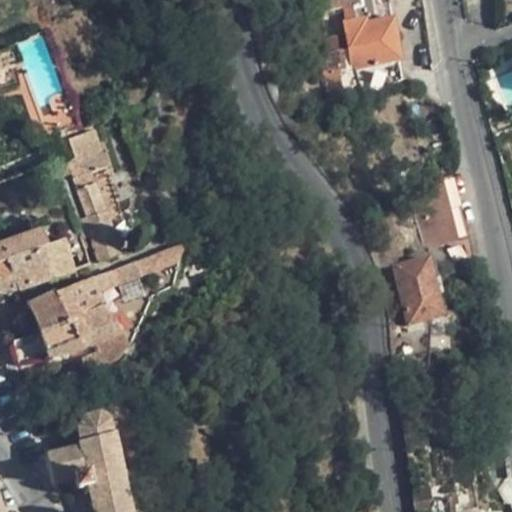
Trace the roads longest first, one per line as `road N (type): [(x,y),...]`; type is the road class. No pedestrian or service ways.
road 1 (residential): [(391,511),(362,297),(349,257),(245,87),(221,0)]
road 2 (unclassified): [(511,349),(445,0)]
